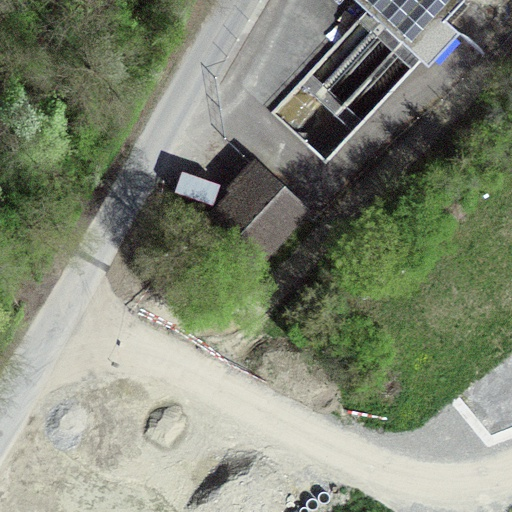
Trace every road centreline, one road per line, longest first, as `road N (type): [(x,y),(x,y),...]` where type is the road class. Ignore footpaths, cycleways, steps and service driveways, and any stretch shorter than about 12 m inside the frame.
road 1 (track): [(511,476),(480,490),(441,491),(371,468),(64,302)]
road 2 (unclassified): [(0,416),(238,0)]
